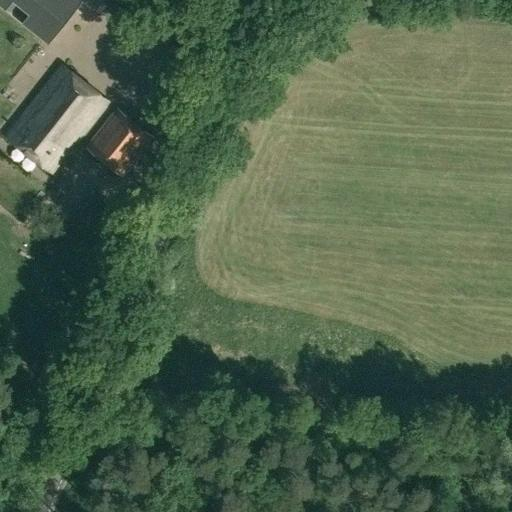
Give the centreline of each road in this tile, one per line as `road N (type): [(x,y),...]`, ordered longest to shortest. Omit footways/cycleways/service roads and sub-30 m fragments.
road 1 (tertiary): [(43,511),(247,7)]
road 2 (unclassified): [(61,45),(101,49),(247,7)]
